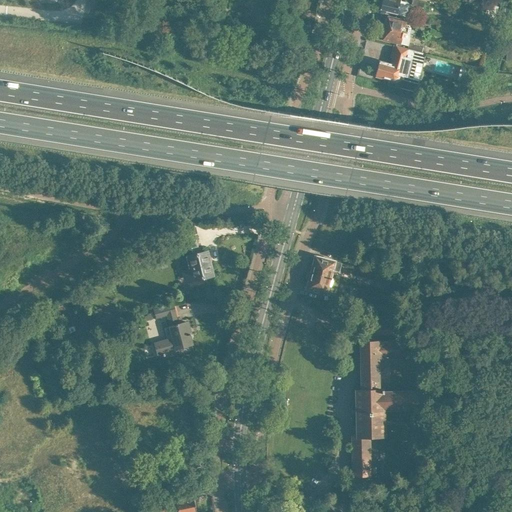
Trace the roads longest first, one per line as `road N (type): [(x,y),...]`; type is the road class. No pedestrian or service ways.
road 1 (motorway): [(0,122),(511,204)]
road 2 (motorway): [(511,172),(0,90)]
road 3 (unclassified): [(239,478),(260,477),(261,421),(279,332),(347,107),(321,102)]
road 4 (unclassified): [(268,208),(220,410),(218,435),(239,436)]
road 5 (tertiary): [(239,436),(293,208)]
road 6 (unclassified): [(329,0),(268,208)]
road 7 (residential): [(325,511),(403,492),(455,448),(503,437)]
road 8 (unclassified): [(268,208),(128,211)]
